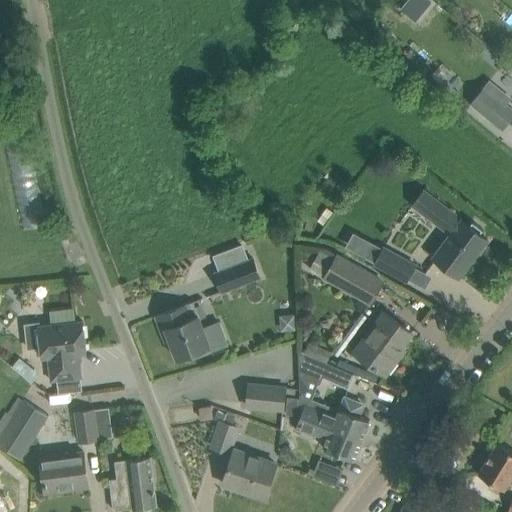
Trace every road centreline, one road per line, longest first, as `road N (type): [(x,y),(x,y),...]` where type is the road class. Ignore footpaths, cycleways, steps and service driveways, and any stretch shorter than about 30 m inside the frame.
road 1 (residential): [(187,511),(64,173),(30,0)]
road 2 (tertiary): [(354,511),(511,310)]
